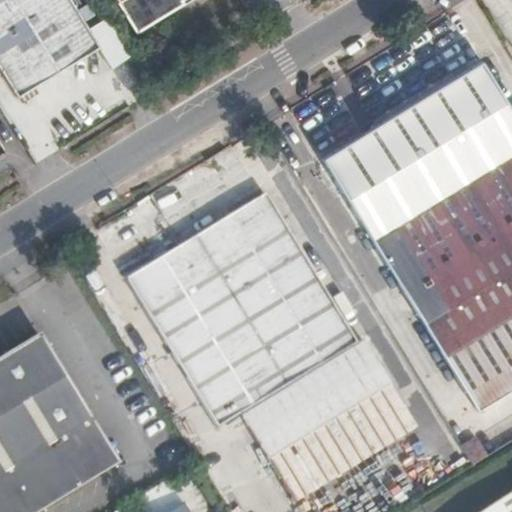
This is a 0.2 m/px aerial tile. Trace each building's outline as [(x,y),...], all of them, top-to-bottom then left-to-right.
[(17,96),(34,87),(98,47),(69,0),(0,0),(0,68),(1,70),(17,96)] [(116,0),(136,32),(190,0),(116,0)] [(511,114),(479,62),(375,126),(364,133),(321,158),(433,340),(476,410),(511,387),(511,114)] [(39,93),(34,87),(17,96),(21,103),(39,93)] [(364,133),(375,126),(371,119),(360,126),(364,133)] [(355,343),(264,194),(125,280),(217,427),(355,343)] [(0,358),(0,511),(34,511),(115,463),(39,336),(0,358)] [(416,428),(364,342),(242,417),(294,503),(416,428)] [(163,424),(160,426),(166,431),(171,436),(163,424)] [(166,431),(160,426),(142,437),(154,458),(177,445),(171,436),(166,431)] [(460,444),(472,465),(486,455),(475,436),(460,444)] [(181,455),(176,447),(163,455),(168,462),(181,455)] [(511,511),(511,492),(480,511),(511,511)] [(153,511),(145,498),(120,511),(153,511)]
